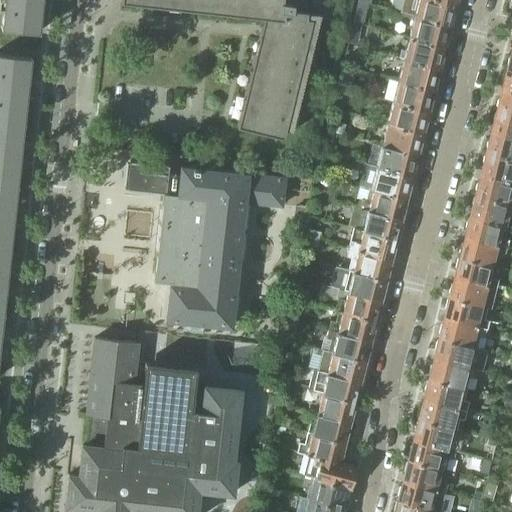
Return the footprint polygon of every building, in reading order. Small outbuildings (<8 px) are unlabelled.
[(3,0),(3,6),(0,5),(0,9),(2,9),(1,25),(0,25),(0,27),(2,27),(2,26),(34,30),(37,30),(37,31),(38,31),(39,30),(38,29),(41,4),(43,4),(43,5),(44,5),(45,0),(3,0)] [(119,0),(262,16),(236,126),(282,137),(284,128),(291,129),(293,122),(295,122),(297,112),(296,111),(319,13),(306,11),(307,0),(119,0)] [(441,0),(417,0),(413,16),(447,24),(448,22),(451,21),(452,15),(451,12),(453,3),(441,0)] [(355,12),(352,23),(362,26),(364,14),(355,12)] [(413,16),(408,36),(442,44),(445,36),(447,35),(448,28),(447,26),(447,24),(413,16)] [(364,26),(362,26),(352,23),(350,34),(361,37),(364,26)] [(398,56),(402,57),(437,67),(439,58),(441,56),(443,50),(442,48),(442,44),(408,36),(404,50),(400,48),(398,56)] [(0,350),(1,350),(1,351),(6,339),(5,339),(5,340),(0,339),(0,337),(3,313),(3,312),(6,287),(8,287),(8,288),(13,276),(12,275),(12,276),(7,275),(10,249),(10,248),(13,223),(15,223),(15,224),(20,212),(19,212),(14,212),(17,185),(17,184),(20,159),(22,160),(26,148),(26,149),(21,148),(24,122),(24,120),(26,96),(29,96),(28,97),(29,97),(33,85),(33,84),(33,85),(28,85),(30,59),(31,59),(31,57),(30,57),(30,58),(0,54),(0,350)] [(402,57),(397,79),(431,89),(432,86),(434,85),(436,79),(434,76),(437,67),(402,57)] [(345,65),(358,68),(359,61),(347,58),(345,65)] [(336,86),(346,88),(350,88),(354,69),(340,67),(336,86)] [(504,80),(501,89),(511,92),(511,69),(507,68),(506,70),(504,71),(502,77),(504,80)] [(383,98),(392,100),(426,110),(428,100),(431,99),(432,93),(431,91),(431,89),(397,79),(397,81),(388,79),(383,98)] [(497,108),(496,111),(511,114),(511,92),(501,89),(499,98),(496,100),(495,105),(497,108)] [(336,97),(334,108),(342,110),(345,99),(336,97)] [(392,100),(386,122),(420,132),(421,129),(423,128),(425,122),(423,120),(426,110),(392,100)] [(493,122),(491,132),(511,137),(511,114),(496,111),(496,112),(493,114),(492,119),(493,122)] [(336,122),(333,131),(342,134),(345,125),(336,122)] [(386,122),(381,144),(415,153),(416,151),(418,150),(419,144),(418,141),(420,132),(386,122)] [(486,150),(485,152),(511,158),(511,137),(491,132),(488,140),(486,142),(484,147),(486,150)] [(381,144),(375,165),(410,175),(412,165),(414,164),(416,158),(415,155),(415,153),(381,144)] [(317,173),(318,173),(327,175),(333,154),(323,152),(317,173)] [(483,164),(480,173),(511,181),(511,158),(485,152),(485,154),(482,155),(481,161),(483,164)] [(207,323),(230,326),(244,201),(281,205),(284,177),(180,166),(178,180),(166,178),(168,164),(129,160),(129,161),(126,161),(123,187),(126,187),(126,188),(165,192),(177,193),(177,194),(179,194),(185,235),(183,251),(170,283),(169,283),(165,319),(207,323)] [(375,165),(370,187),(406,197),(409,187),(407,184),(410,175),(375,165)] [(476,192),(475,194),(510,203),(511,195),(511,181),(480,173),(478,182),(475,184),(474,189),(476,192)] [(360,197),(358,207),(399,218),(401,210),(403,210),(406,197),(370,187),(368,187),(359,184),(356,196),(360,197)] [(319,189),(317,196),(327,198),(329,191),(319,189)] [(470,215),(469,215),(505,225),(507,217),(511,217),(511,203),(510,203),(475,194),(475,196),(472,197),(471,203),(472,205),(470,215)] [(327,198),(317,196),(315,203),(326,206),(327,198)] [(293,220),(304,221),(306,221),(309,208),(295,206),(293,220)] [(361,215),(358,228),(394,237),(394,235),(397,235),(399,226),(397,224),(399,218),(358,207),(356,214),(361,215)] [(466,229),(465,235),(505,246),(507,239),(502,237),(506,225),(505,225),(469,215),(469,217),(467,218),(464,227),(466,229)] [(347,247),(389,258),(390,251),(393,250),(395,241),(393,240),(394,237),(358,228),(353,227),(350,238),(347,247)] [(307,229),(305,237),(318,240),(320,233),(307,229)] [(460,253),(459,257),(495,267),(499,252),(503,253),(505,246),(465,235),(462,242),(460,243),(458,252),(460,253)] [(318,240),(305,237),(303,245),(316,248),(318,240)] [(351,256),(348,268),(384,278),(384,276),(386,275),(389,266),(387,265),(389,258),(347,247),(345,255),(351,256)] [(295,269),(304,271),(307,259),(298,257),(295,269)] [(456,269),(454,276),(495,287),(497,278),(492,277),(495,267),(459,257),(459,258),(456,259),(454,267),(456,269)] [(339,279),(337,288),(378,298),(380,291),(382,291),(385,282),(383,280),(384,278),(348,268),(345,280),(339,279)] [(450,294),(449,296),(485,306),(490,307),(495,287),(454,276),(452,283),(450,284),(448,293),(450,294)] [(340,298),(337,309),(373,319),(374,316),(376,316),(378,307),(377,305),(378,298),(337,288),(321,283),(319,292),(335,296),(335,297),(340,298)] [(446,310),(444,317),(485,328),(487,319),(482,318),(485,306),(449,296),(448,299),(446,299),(444,308),(446,310)] [(286,317),(298,320),(302,304),(290,300),(286,317)] [(329,320),(327,328),(368,339),(370,332),(372,332),(374,323),(373,321),(373,319),(337,309),(334,322),(329,320)] [(298,320),(286,317),(281,335),(292,337),(298,320)] [(439,335),(439,336),(475,346),(478,335),(483,337),(485,328),(444,317),(442,324),(440,324),(438,333),(439,335)] [(320,348),(327,350),(363,359),(363,357),(366,356),(368,348),(366,346),(368,339),(327,328),(325,337),(323,336),(320,348)] [(435,350),(434,357),(475,368),(477,360),(472,359),(475,346),(439,336),(438,339),(436,340),(434,349),(435,350)] [(68,473),(67,478),(64,506),(95,509),(94,511),(194,511),(197,489),(232,493),(235,462),(231,461),(239,389),(202,385),(202,388),(193,387),(195,366),(144,361),(142,382),(132,380),(136,342),(94,337),(85,412),(89,412),(85,443),(81,443),(80,449),(85,450),(82,472),(78,472),(78,474),(68,473)] [(319,361),(317,369),(358,380),(359,373),(362,372),(364,363),(362,362),(363,359),(327,350),(324,362),(319,361)] [(429,375),(429,377),(464,387),(468,375),(473,376),(475,368),(434,357),(432,364),(430,365),(427,374),(429,375)] [(267,362),(265,372),(277,375),(277,373),(279,365),(270,363),(267,362)] [(317,390),(353,400),(353,398),(355,397),(357,388),(356,387),(358,380),(317,369),(312,368),(307,388),(317,390)] [(425,391),(424,398),(465,409),(467,401),(462,400),(464,387),(429,377),(428,380),(426,380),(424,389),(425,391)] [(279,402),(291,405),(296,386),(284,382),(279,402)] [(309,399),(307,409),(347,420),(349,414),(351,413),(354,404),(352,402),(353,400),(317,390),(314,400),(309,399)] [(511,398),(509,398),(507,397),(506,398),(505,397),(501,407),(511,410),(511,398)] [(419,416),(418,419),(454,429),(457,416),(462,418),(465,409),(424,398),(422,405),(419,405),(417,414),(419,416)] [(310,417),(306,431),(342,441),(343,438),(345,438),(347,429),(345,427),(347,420),(307,409),(305,415),(310,417)] [(474,418),(488,422),(490,416),(476,412),(474,418)] [(277,415),(275,423),(287,426),(289,419),(277,415)] [(415,431),(413,439),(454,450),(455,450),(454,450),(456,442),(452,440),(454,429),(418,419),(418,420),(416,421),(413,430),(415,431)] [(296,450),(313,456),(337,461),(339,454),(341,454),(343,445),(341,443),(342,441),(306,431),(304,441),(303,443),(298,442),(296,450)] [(409,456),(408,459),(444,469),(447,457),(452,458),(454,450),(413,439),(412,445),(409,446),(407,455),(409,456)] [(486,442),(482,457),(490,459),(494,445),(486,442)] [(266,453),(282,456),(285,447),(269,443),(266,453)] [(317,465),(314,477),(347,485),(350,485),(355,465),(337,461),(313,456),(311,463),(317,465)] [(490,459),(482,457),(481,457),(479,466),(488,468),(488,466),(490,459)] [(405,472),(403,479),(444,491),(446,481),(442,480),(444,469),(408,459),(408,461),(405,461),(403,470),(405,472)] [(314,477),(308,498),(343,507),(342,505),(345,505),(347,497),(345,495),(347,485),(314,477)] [(269,478),(266,487),(274,489),(277,480),(269,478)] [(398,497),(398,498),(431,508),(440,511),(444,491),(403,479),(401,486),(399,487),(397,495),(398,497)] [(474,490),(471,498),(479,500),(481,492),(474,490)] [(482,490),(481,492),(479,500),(490,503),(493,493),(482,490)] [(268,497),(266,509),(274,510),(277,499),(268,497)] [(308,498),(304,511),(342,511),(343,510),(341,508),(343,507),(308,498)] [(394,511),(430,511),(431,508),(398,498),(397,502),(395,502),(393,511),(394,511)] [(469,509),(474,509),(477,510),(479,500),(471,498),(469,509)]
